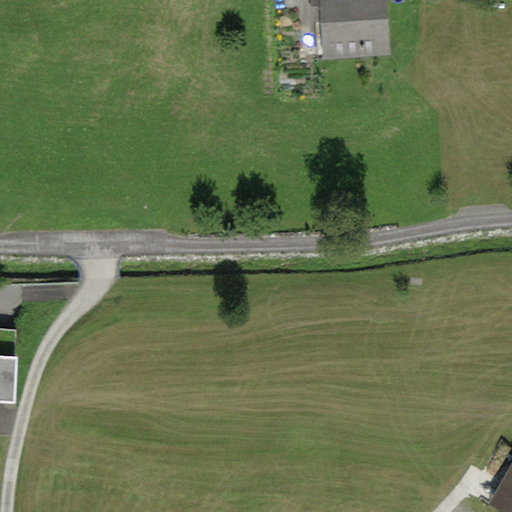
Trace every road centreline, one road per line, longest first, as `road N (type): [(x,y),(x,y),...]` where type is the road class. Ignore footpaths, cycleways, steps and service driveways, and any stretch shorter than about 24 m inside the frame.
road 1 (residential): [(0,245),(330,245),(511,227)]
road 2 (track): [(8,511),(38,363),(93,288)]
